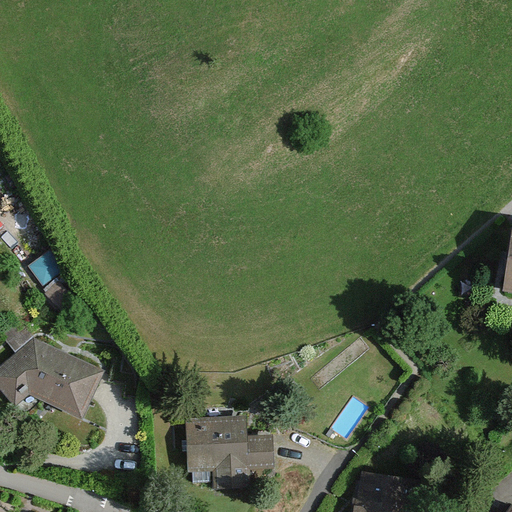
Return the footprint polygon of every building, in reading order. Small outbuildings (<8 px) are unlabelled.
[(511,222),(510,222),(499,290),(511,292),(511,222)] [(104,370),(35,337),(0,368),(0,387),(9,401),(30,388),(43,394),(40,400),(81,418),(104,370)] [(247,416),(183,418),(185,470),(213,468),(214,487),(248,486),(247,470),(274,469),(273,432),(247,433),(247,416)] [(415,511),(420,479),(360,471),(354,511),(415,511)] [(511,511),(511,500),(503,511),(511,511)]
